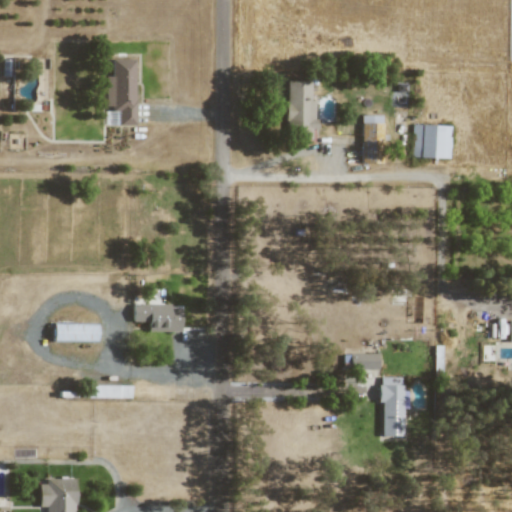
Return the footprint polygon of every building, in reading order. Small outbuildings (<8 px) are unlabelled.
[(132,59),(109,59),(109,76),(102,76),(103,110),(116,110),(116,125),(133,125),(132,59)] [(310,137),(310,128),(313,128),(313,100),(309,100),(309,81),(283,81),(283,137),(310,137)] [(381,116),(359,115),(359,163),(380,163),(381,116)] [(448,158),(449,126),(411,124),(410,157),(448,158)] [(178,308),(169,308),(169,304),(130,304),(130,322),(145,321),(146,332),(179,331),(178,308)] [(95,323),(51,322),(51,342),(95,343),(95,323)] [(376,353),(343,354),(343,369),(376,369),(376,353)] [(377,436),(400,436),(400,408),(406,408),(406,390),(399,390),(399,377),(378,376),(377,436)] [(128,398),(129,385),(87,385),(87,397),(128,398)] [(72,511),(72,479),(37,480),(37,507),(44,506),(44,511),(72,511)]
